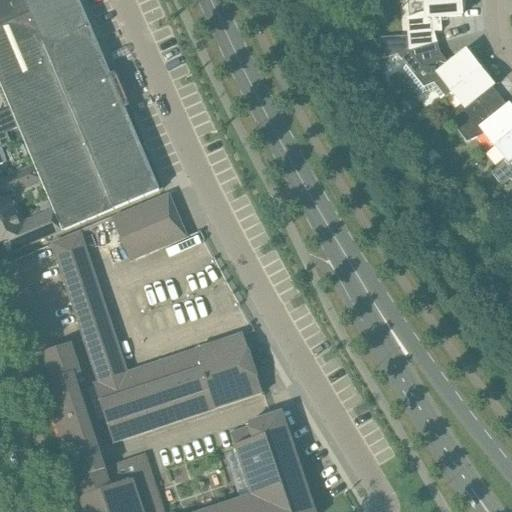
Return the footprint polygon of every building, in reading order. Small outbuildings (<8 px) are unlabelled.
[(0,0),(0,85),(10,109),(18,129),(53,211),(62,232),(163,190),(114,75),(110,77),(77,0),(0,0)] [(464,0),(423,0),(425,13),(421,14),(406,19),(409,52),(423,48),(437,44),(434,32),(441,32),(440,18),(462,17),(461,10),(463,10),(465,3),(464,0)] [(409,52),(397,56),(406,67),(403,71),(422,94),(433,90),(440,100),(451,92),(483,67),(480,63),(478,61),(474,58),(471,56),(470,57),(466,52),(449,66),(441,55),(437,44),(423,48),(409,52)] [(485,68),(483,67),(451,92),(461,105),(458,107),(450,118),(448,120),(457,131),(484,110),(476,100),(493,87),(489,82),(491,80),(488,74),(485,68)] [(494,147),(511,132),(511,110),(509,107),(492,120),(484,110),(457,131),(467,143),(481,137),(484,134),(494,147)] [(0,165),(2,164),(5,158),(1,149),(11,144),(6,133),(18,129),(10,109),(0,113),(0,165)] [(511,132),(494,147),(504,159),(501,162),(492,174),(501,186),(510,179),(511,181),(511,132)] [(424,158),(432,168),(440,162),(432,152),(424,158)] [(62,232),(53,211),(20,225),(9,199),(16,196),(7,177),(0,180),(0,243),(8,240),(14,252),(62,232)] [(187,239),(169,196),(112,220),(130,263),(187,239)] [(127,374),(80,233),(52,245),(98,384),(93,385),(113,444),(262,395),(242,335),(127,374)] [(251,497),(221,507),(210,511),(207,511),(162,511),(144,457),(104,470),(73,378),(79,375),(70,346),(42,355),(51,382),(42,385),(74,482),(77,481),(82,498),(80,499),(84,511),(314,511),(281,414),(248,425),(253,441),(235,447),(251,497)]
